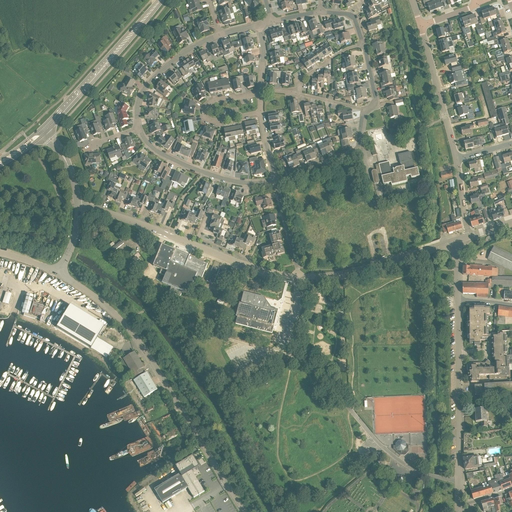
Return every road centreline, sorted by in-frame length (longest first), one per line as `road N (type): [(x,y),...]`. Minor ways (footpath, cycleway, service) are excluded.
road 1 (residential): [(458,480),(405,465),(307,366),(218,335),(235,261)]
road 2 (unclassified): [(243,511),(137,339),(59,274)]
road 3 (residential): [(458,480),(457,301)]
road 4 (secondary): [(160,0),(45,128)]
road 5 (tertiary): [(235,261),(77,206)]
road 6 (tertiary): [(455,240),(359,270),(298,277)]
road 7 (residential): [(277,182),(204,173),(154,148),(138,127)]
road 8 (residential): [(456,159),(419,25)]
road 9 (residential): [(138,127),(137,107),(150,81),(219,34)]
road 10 (residential): [(261,90),(215,99),(204,110),(213,121),(259,112)]
